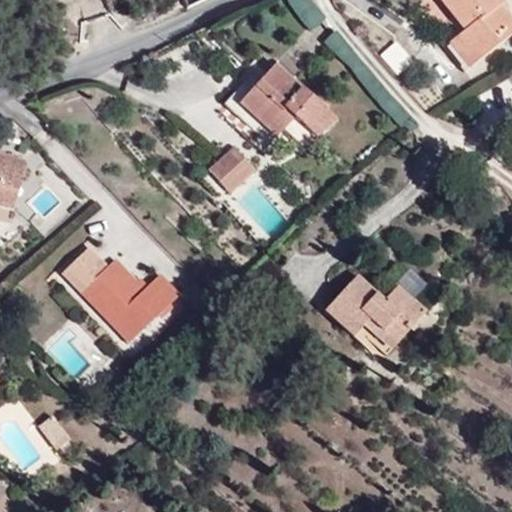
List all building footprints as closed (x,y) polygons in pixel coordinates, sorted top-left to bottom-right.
[(312,33),(323,15),(300,0),(282,0),(276,8),(312,33)] [(469,58),(509,25),(489,2),(491,0),(439,0),(458,23),(447,32),(469,58)] [(469,58),(447,32),(458,23),(451,15),(426,35),(454,69),(469,58)] [(336,116),(297,69),(290,74),(279,61),(276,63),(269,55),(219,97),(252,136),(268,122),(294,152),(336,116)] [(297,69),(285,56),(279,61),(290,74),(297,69)] [(225,144),(198,167),(218,190),(245,167),(225,144)] [(0,204),(4,205),(17,154),(0,149),(0,204)] [(131,342),(184,290),(162,268),(144,285),(127,268),(118,277),(104,262),(84,242),(58,268),(131,342)] [(127,268),(113,253),(104,262),(118,277),(127,268)] [(380,352),(420,312),(390,281),(376,294),(355,273),(318,309),(347,339),(357,329),(380,352)] [(63,445),(71,439),(72,438),(54,414),(42,424),(60,447),(63,445)] [(75,445),(71,439),(63,445),(67,451),(75,445)]
